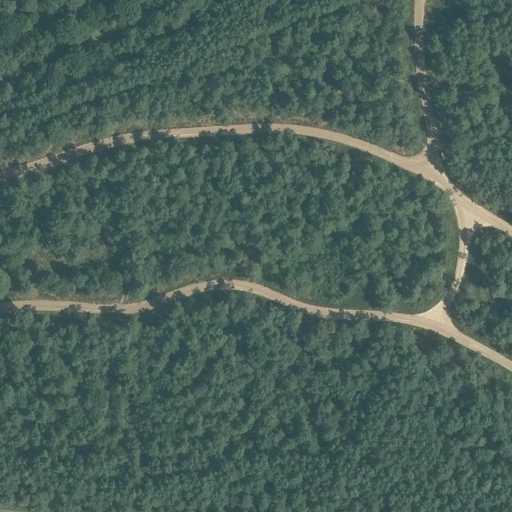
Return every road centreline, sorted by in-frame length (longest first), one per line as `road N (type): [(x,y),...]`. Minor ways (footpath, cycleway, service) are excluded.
road 1 (track): [(511,232),(407,165),(357,143),(295,130),(146,135),(0,177)]
road 2 (track): [(0,308),(135,308),(234,285),(323,313),(414,320),(511,366)]
road 3 (track): [(419,0),(431,177)]
road 4 (track): [(435,327),(463,259),(463,211),(454,193)]
